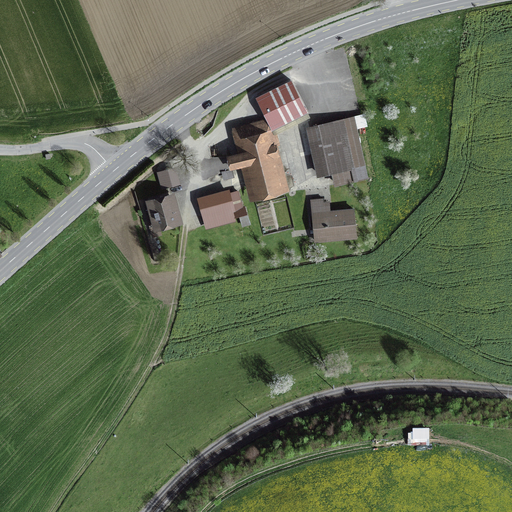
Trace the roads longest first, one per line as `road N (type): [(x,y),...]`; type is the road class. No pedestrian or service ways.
road 1 (primary): [(113,170),(248,75),(396,14)]
road 2 (track): [(54,511),(159,344),(186,227)]
road 3 (track): [(204,511),(267,472),(389,443)]
road 4 (primary): [(0,271),(113,170)]
road 5 (unclassified): [(0,150),(77,142),(113,170)]
